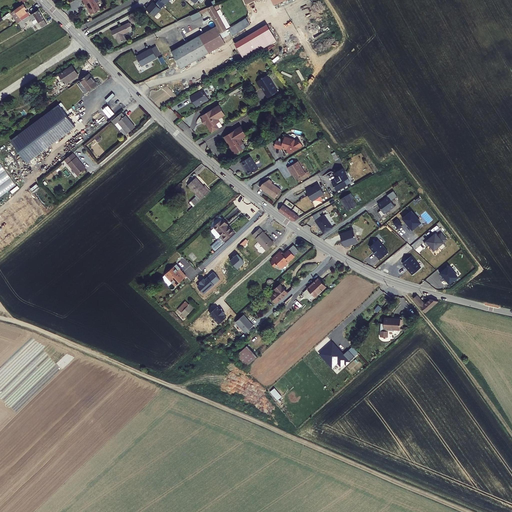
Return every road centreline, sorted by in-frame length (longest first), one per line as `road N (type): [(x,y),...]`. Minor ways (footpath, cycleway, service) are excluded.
road 1 (residential): [(42,0),(199,153),(331,251)]
road 2 (unclassified): [(331,251),(393,282),(511,312)]
road 3 (unknown): [(134,92),(199,67),(275,14)]
